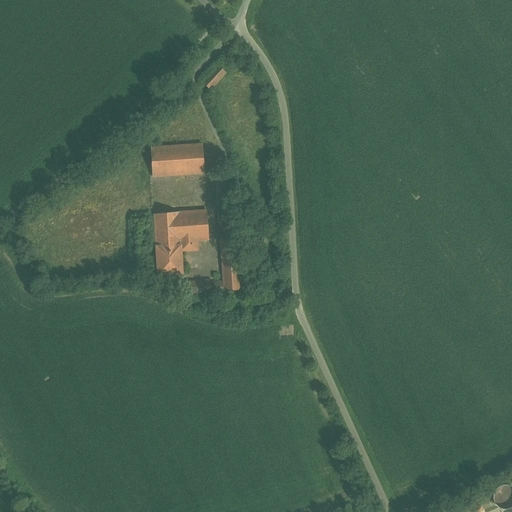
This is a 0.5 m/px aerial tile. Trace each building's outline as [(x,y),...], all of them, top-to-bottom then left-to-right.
[(226,72),(219,66),(203,83),(210,90),(226,72)] [(203,145),(150,148),(152,175),(204,173),(203,145)] [(233,179),(216,180),(225,291),(243,289),(233,179)] [(208,211),(155,214),(157,246),(181,245),(181,251),(198,250),(197,240),(209,239),(208,211)] [(181,246),(157,247),(159,275),(182,274),(181,246)] [(212,280),(188,282),(189,293),(212,292),(212,280)] [(222,282),(214,283),(214,292),(222,291),(222,282)] [(481,501),(475,505),(478,511),(480,511),(486,510),(481,501)]
